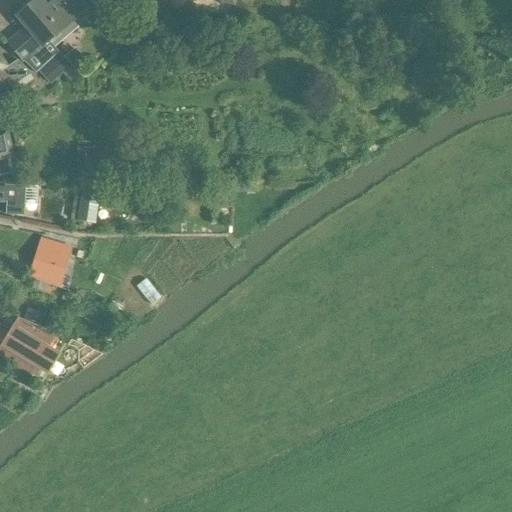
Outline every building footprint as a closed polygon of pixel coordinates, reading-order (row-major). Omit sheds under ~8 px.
[(8,43),(24,60),(37,72),(53,57),(43,46),(76,18),(81,20),(88,15),(86,10),(88,8),(81,0),(54,0),(50,4),(46,0),(36,0),(18,16),(27,27),(8,43)] [(0,90),(8,85),(10,88),(31,73),(19,61),(7,69),(0,57),(0,90)] [(0,132),(0,177),(14,174),(4,132),(0,132)] [(78,173),(86,173),(103,174),(104,148),(86,148),(78,147),(78,173)] [(0,201),(7,202),(7,214),(25,215),(26,187),(5,186),(5,185),(0,184),(0,201)] [(81,203),(79,219),(95,222),(98,206),(117,209),(120,193),(84,187),(81,203)] [(71,250),(41,239),(29,277),(60,288),(71,250)] [(25,320),(39,325),(44,314),(30,308),(30,310),(25,320)] [(59,354),(49,348),(57,334),(19,319),(7,339),(0,335),(0,357),(32,377),(38,366),(48,373),(59,354)]
